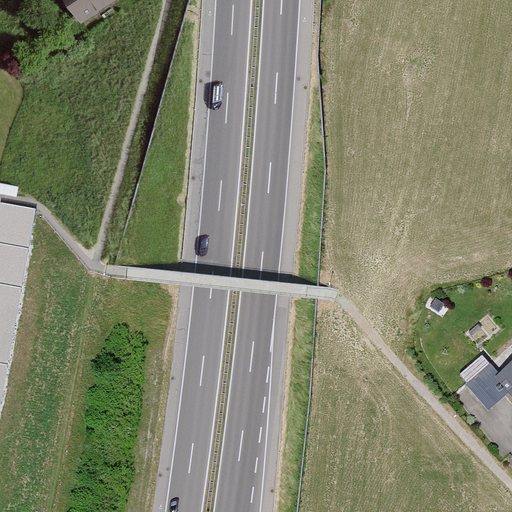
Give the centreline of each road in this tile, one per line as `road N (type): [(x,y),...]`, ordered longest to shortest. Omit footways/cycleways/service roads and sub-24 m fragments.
road 1 (motorway): [(232,0),(213,269),(183,511)]
road 2 (motorway): [(231,511),(260,273),(280,0)]
